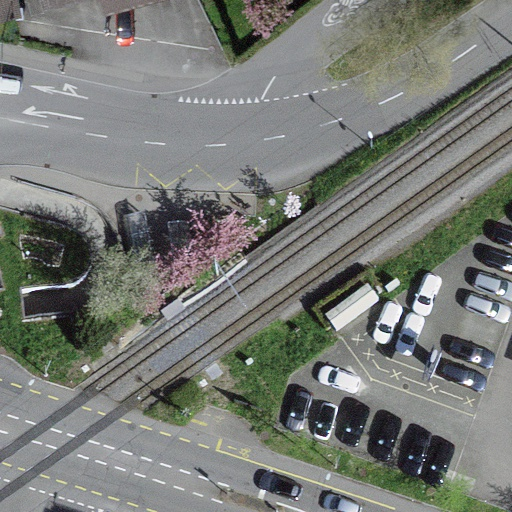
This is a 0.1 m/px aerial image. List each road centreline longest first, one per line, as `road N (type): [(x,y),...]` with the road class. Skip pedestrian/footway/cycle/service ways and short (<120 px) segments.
road 1 (tertiary): [(261,139),(384,99),(511,20)]
road 2 (tertiary): [(0,118),(160,142),(261,139)]
road 3 (residential): [(261,139),(258,107),(281,64),(366,0)]
road 4 (primary): [(137,465),(280,511)]
road 5 (primary): [(0,420),(137,465)]
